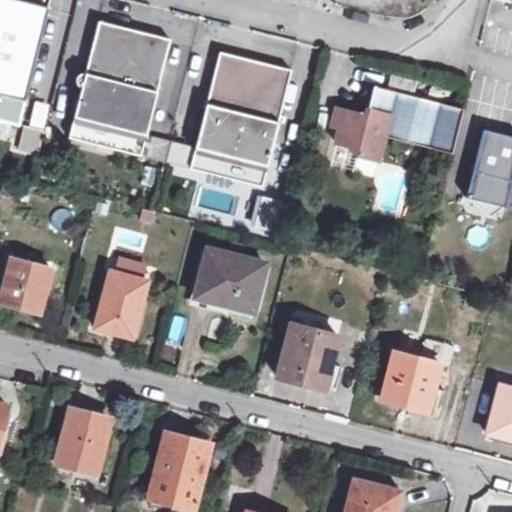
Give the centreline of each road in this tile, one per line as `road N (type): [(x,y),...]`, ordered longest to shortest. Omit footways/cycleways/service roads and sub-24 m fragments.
road 1 (residential): [(0,347),(470,469)]
road 2 (residential): [(223,0),(407,49),(448,37),(465,0)]
